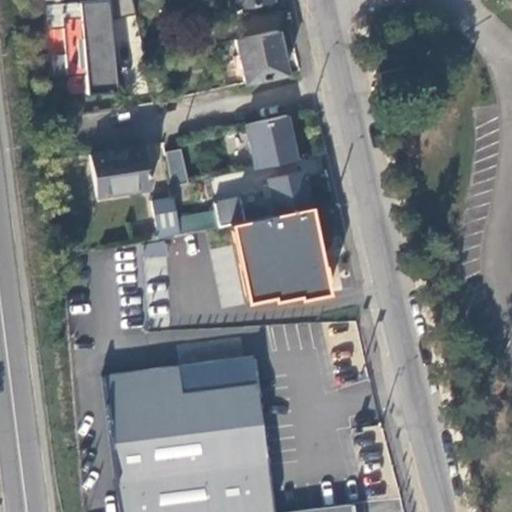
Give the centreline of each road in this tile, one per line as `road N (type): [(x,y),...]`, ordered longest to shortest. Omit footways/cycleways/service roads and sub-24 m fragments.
road 1 (unclassified): [(443,511),(325,0)]
road 2 (secondary): [(0,308),(25,511)]
